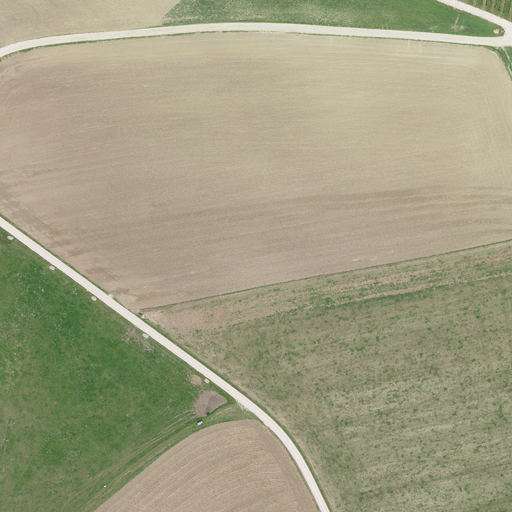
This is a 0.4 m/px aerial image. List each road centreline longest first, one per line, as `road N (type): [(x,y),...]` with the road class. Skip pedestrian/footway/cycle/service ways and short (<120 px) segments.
road 1 (track): [(511,44),(250,28),(0,50)]
road 2 (track): [(0,222),(256,411),(291,447),(323,511)]
